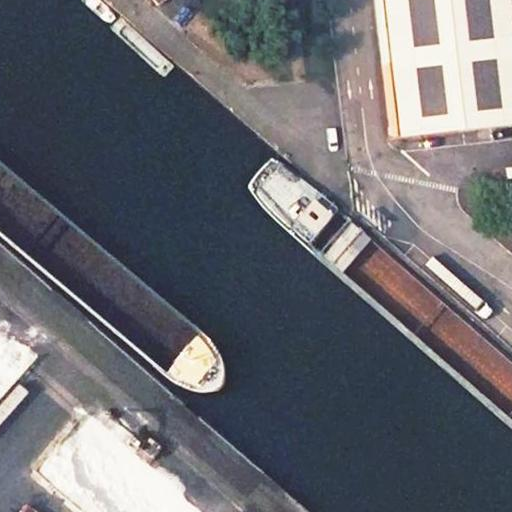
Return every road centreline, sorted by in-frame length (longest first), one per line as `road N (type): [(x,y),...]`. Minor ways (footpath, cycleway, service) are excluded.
road 1 (unknown): [(87,349),(279,511)]
road 2 (unknown): [(87,349),(0,458)]
